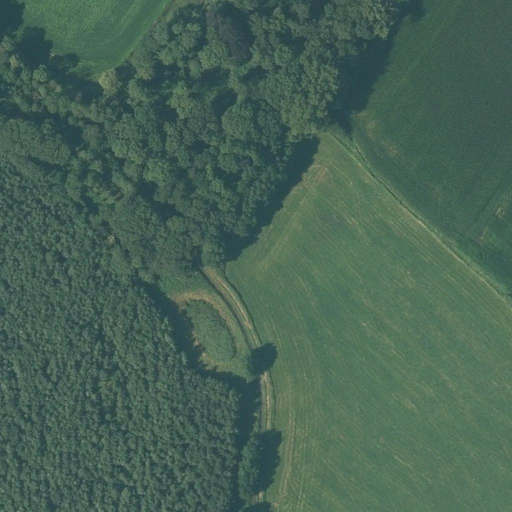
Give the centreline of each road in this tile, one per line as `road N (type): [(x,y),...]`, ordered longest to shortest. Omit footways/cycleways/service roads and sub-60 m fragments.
road 1 (track): [(0,113),(144,236),(171,235),(342,0)]
road 2 (track): [(242,143),(194,113),(87,111),(0,50)]
